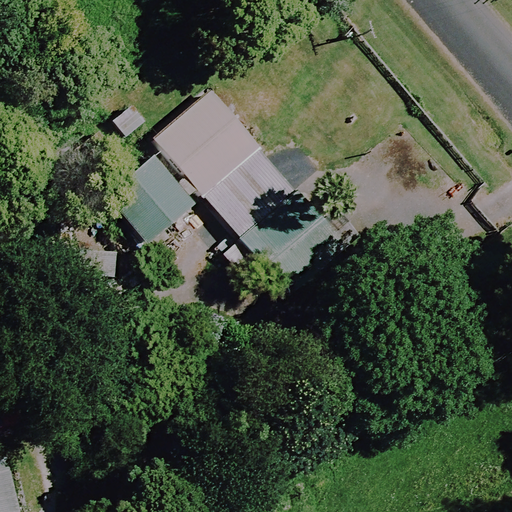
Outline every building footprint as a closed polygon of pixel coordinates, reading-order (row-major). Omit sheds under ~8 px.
[(203,204),(255,154),(207,96),(151,142),(203,204)] [(236,244),(290,196),(255,154),(203,204),(236,244)] [(188,211),(146,160),(100,199),(142,250),(188,211)] [(290,196),(236,244),(284,303),(340,257),(290,196)] [(26,511),(14,460),(0,462),(0,511),(26,511)]
